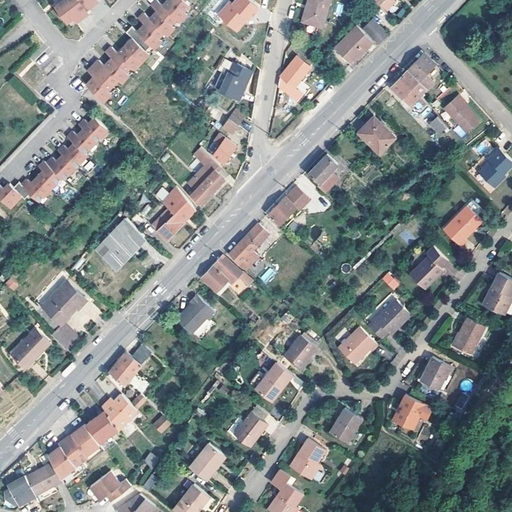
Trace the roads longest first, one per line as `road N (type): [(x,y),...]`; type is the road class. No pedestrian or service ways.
road 1 (residential): [(511,220),(394,381),(385,390),(308,398),(235,502)]
road 2 (secondary): [(0,456),(269,177)]
road 3 (secondary): [(269,177),(419,25)]
road 4 (residential): [(269,177),(258,149),(287,0)]
road 5 (residential): [(23,0),(58,45),(79,49),(130,0)]
road 6 (unknown): [(79,49),(70,115),(18,174)]
road 7 (residential): [(419,25),(511,123)]
